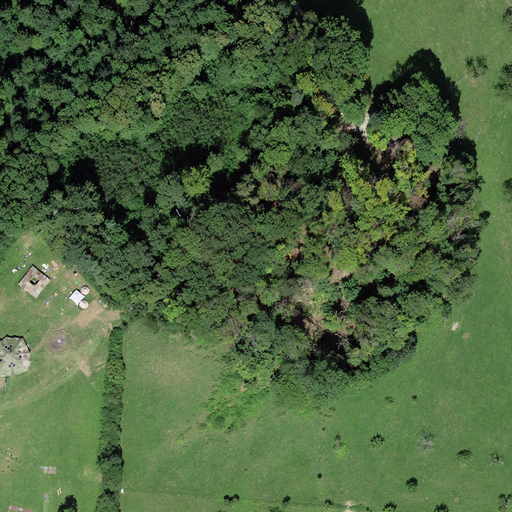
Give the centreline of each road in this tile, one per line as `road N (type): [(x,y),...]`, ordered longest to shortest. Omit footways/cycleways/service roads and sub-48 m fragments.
road 1 (track): [(260,0),(94,90),(0,173)]
road 2 (track): [(291,0),(366,82),(353,117)]
